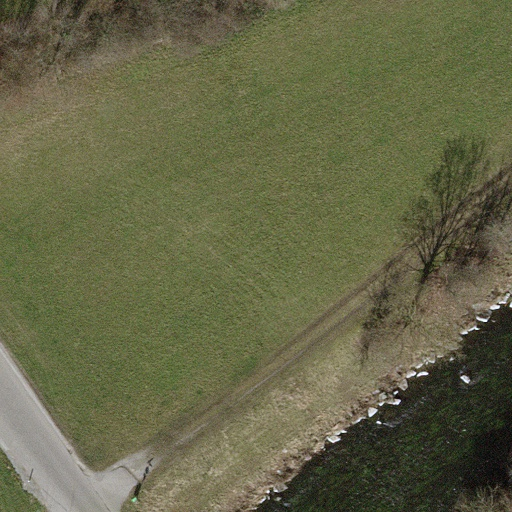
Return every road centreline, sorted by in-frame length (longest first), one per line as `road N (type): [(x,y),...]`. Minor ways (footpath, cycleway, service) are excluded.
road 1 (track): [(92,511),(511,166)]
road 2 (residential): [(0,390),(89,511)]
